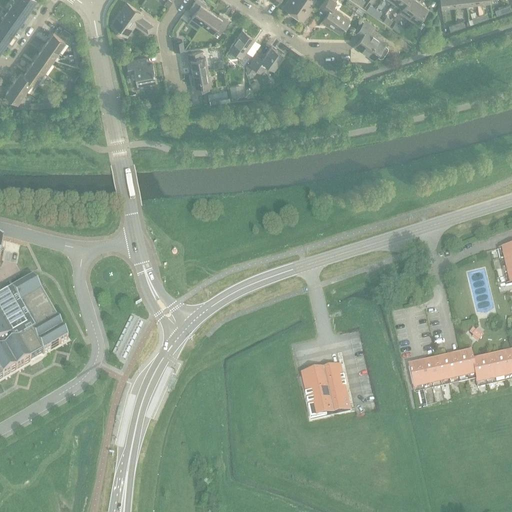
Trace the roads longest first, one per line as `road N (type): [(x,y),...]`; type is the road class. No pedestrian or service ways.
road 1 (secondary): [(182,331),(251,284),(511,199)]
road 2 (tertiary): [(134,241),(92,11)]
